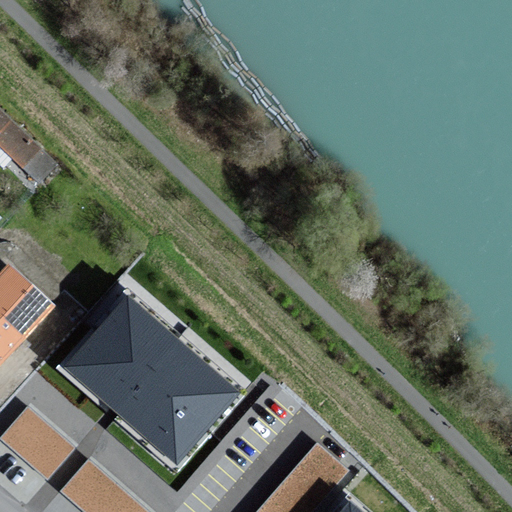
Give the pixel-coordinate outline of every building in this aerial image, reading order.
[(0,110),(0,143),(39,180),(56,162),(0,110)] [(0,361),(50,306),(9,269),(0,278),(0,361)] [(236,394),(127,298),(67,366),(176,462),(236,394)] [(73,448),(30,409),(3,439),(46,478),(73,448)] [(317,445),(258,511),(310,511),(346,471),(317,445)] [(146,511),(89,462),(62,492),(85,511),(146,511)]
